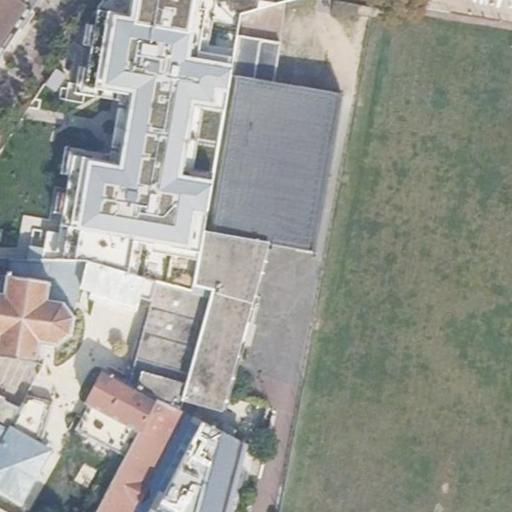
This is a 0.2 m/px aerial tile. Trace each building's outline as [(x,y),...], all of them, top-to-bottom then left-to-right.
[(0,0),(0,50),(7,40),(23,17),(28,9),(33,0),(0,0)] [(105,0),(92,19),(89,37),(78,92),(96,97),(113,102),(106,154),(86,151),(68,148),(53,223),(198,253),(210,183),(179,175),(194,104),(222,112),(227,81),(231,60),(201,51),(205,0),(105,0)] [(209,284),(207,294),(182,399),(198,403),(219,409),(248,299),(242,297),(253,238),(311,248),(340,91),(272,80),(278,42),(257,38),(235,35),(231,60),(227,81),(222,112),(212,172),(210,183),(198,253),(194,280),(209,284)] [(23,263),(6,263),(5,280),(2,280),(2,276),(0,275),(0,357),(29,363),(29,365),(30,366),(33,366),(34,364),(36,364),(37,357),(35,356),(36,346),(49,348),(52,352),(55,350),(53,346),(65,338),(68,340),(70,339),(67,335),(69,323),(74,323),(75,319),(70,319),(75,294),(80,266),(23,263)] [(124,457),(94,511),(129,511),(181,413),(179,412),(182,399),(207,294),(188,290),(154,283),(150,299),(131,386),(128,385),(102,371),(85,402),(88,404),(74,429),(124,457)] [(150,299),(147,298),(128,385),(131,386),(150,299)] [(0,435),(6,424),(15,408),(8,404),(1,401),(0,397),(0,396),(0,435)] [(222,511),(241,442),(193,418),(198,403),(182,399),(179,412),(181,413),(129,511),(222,511)] [(6,424),(0,435),(0,491),(24,505),(53,450),(6,424)]
